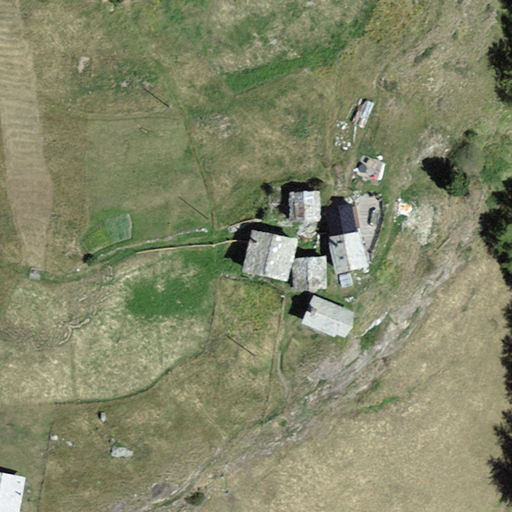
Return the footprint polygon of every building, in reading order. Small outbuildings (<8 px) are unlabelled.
[(328,203),(277,203),(277,229),(329,229),(328,203)] [(372,219),(342,229),(359,284),(389,275),(372,219)] [(308,249),(260,239),(252,277),(300,287),(308,249)] [(340,266),(318,268),(320,297),(342,295),(340,266)] [(378,325),(335,308),(326,332),(369,349),(378,325)] [(27,511),(31,480),(0,476),(0,511),(27,511)]
